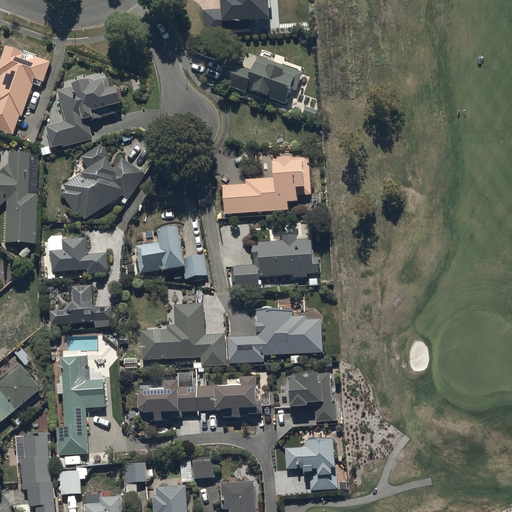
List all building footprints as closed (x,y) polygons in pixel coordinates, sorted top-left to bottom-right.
[(272,17),(271,0),(221,0),(222,2),(224,2),(224,9),(204,10),(206,33),(252,31),(251,18),(272,17)] [(0,129),(14,135),(20,116),(23,117),(34,84),(42,87),(52,60),(7,44),(0,65),(0,71),(2,73),(0,79),(0,129)] [(229,61),(220,81),(248,92),(248,90),(285,105),(293,85),(298,87),(304,72),(259,54),(252,71),(229,61)] [(67,122),(47,127),(52,147),(63,144),(64,147),(95,139),(90,121),(117,114),(115,105),(123,103),(118,84),(112,86),(110,76),(93,81),(92,77),(73,82),(74,86),(58,90),(67,122)] [(80,210),(85,219),(124,195),(130,199),(146,173),(122,158),(116,167),(102,144),(82,156),(89,168),(64,182),(68,188),(62,191),(75,213),(80,210)] [(37,186),(32,186),(33,152),(11,151),(11,163),(1,172),(0,172),(0,207),(8,200),(7,241),(37,242),(38,192),(36,192),(37,186)] [(223,184),(225,214),(289,209),(289,200),(299,200),(299,194),(312,194),(309,156),(295,157),(294,154),(280,155),(280,158),(275,158),(276,176),(246,179),(246,183),(223,184)] [(137,246),(141,273),(185,265),(187,278),(209,274),(206,254),(187,257),(181,223),(159,227),(162,241),(137,246)] [(283,240),(259,241),(259,245),(254,245),(255,264),(236,265),(237,288),(262,287),(261,276),(295,274),(295,276),(309,275),(309,271),(320,271),(319,255),(315,256),(314,238),(298,238),(298,234),(282,234),(283,240)] [(52,250),(53,271),(88,269),(89,274),(108,272),(107,252),(88,253),(87,237),(63,238),(63,249),(52,250)] [(52,310),(52,324),(94,321),(95,326),(113,325),(112,305),(94,306),(92,284),(73,286),(74,300),(65,309),(52,310)] [(142,329),(143,359),(202,357),(202,367),(227,366),(226,333),(206,334),(205,303),(174,304),(174,324),(168,324),(168,328),(142,329)] [(300,363),(300,354),(324,354),(324,318),(307,318),(307,316),(294,316),(294,310),(258,311),(259,335),(230,336),(230,363),(264,362),(264,354),(292,354),(292,363),(300,363)] [(105,378),(91,379),(89,355),(73,356),(62,357),(66,425),(59,426),(60,455),(65,454),(66,465),(83,464),(83,453),(90,453),(87,407),(107,406),(105,378)] [(21,364),(0,381),(0,423),(41,389),(21,364)] [(337,398),(332,398),(331,372),(322,373),(322,370),(298,372),(299,375),(289,376),(291,407),(316,406),(317,421),(338,420),(337,398)] [(164,388),(140,388),(140,410),(143,413),(144,419),(184,418),(183,410),(222,409),(222,417),(250,416),(250,413),(264,413),(264,405),(272,405),(272,389),(258,389),(257,375),(241,376),(241,385),(195,386),(194,372),(178,373),(179,379),(164,380),(164,388)] [(50,432),(24,434),(26,457),(22,458),(24,490),(30,490),(31,511),(57,511),(55,480),(53,480),(50,432)] [(312,491),(340,489),(340,491),(349,490),(348,482),(339,482),(337,435),(308,437),(309,444),(304,445),(304,447),(285,448),(287,470),(303,469),(303,473),(311,473),(312,491)] [(216,455),(193,456),(193,477),(216,477),(216,455)] [(148,462),(124,462),(124,482),(148,482),(148,462)] [(61,470),(62,493),(83,493),(82,479),(86,479),(86,476),(89,476),(88,466),(77,467),(77,470),(61,470)] [(258,511),(257,480),(221,482),(222,508),(231,508),(231,511),(258,511)] [(188,511),(188,486),(158,487),(159,496),(154,496),(155,511),(188,511)] [(124,511),(123,494),(101,495),(101,502),(85,503),(85,511),(124,511)]
